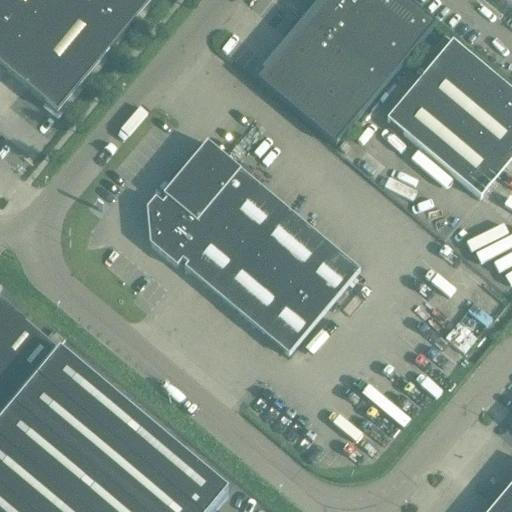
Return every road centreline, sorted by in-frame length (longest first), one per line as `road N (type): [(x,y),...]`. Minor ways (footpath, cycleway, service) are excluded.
road 1 (unclassified): [(35,237),(53,276),(338,511)]
road 2 (unclassified): [(35,237),(232,0)]
road 3 (unclassified): [(382,511),(511,363)]
